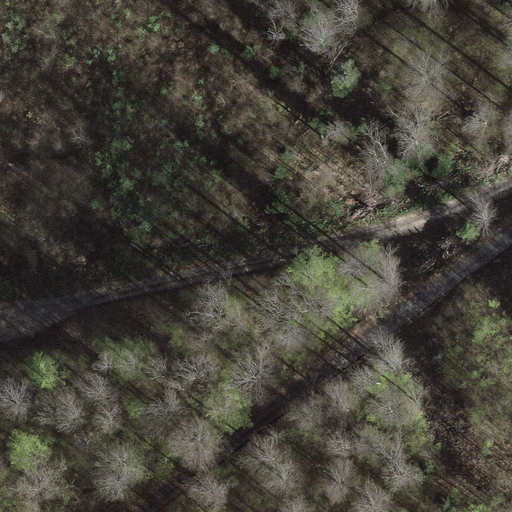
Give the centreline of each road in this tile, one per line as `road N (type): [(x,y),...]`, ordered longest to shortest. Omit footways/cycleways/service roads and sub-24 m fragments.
road 1 (track): [(0,322),(419,216),(511,182)]
road 2 (unclassified): [(511,235),(140,511)]
